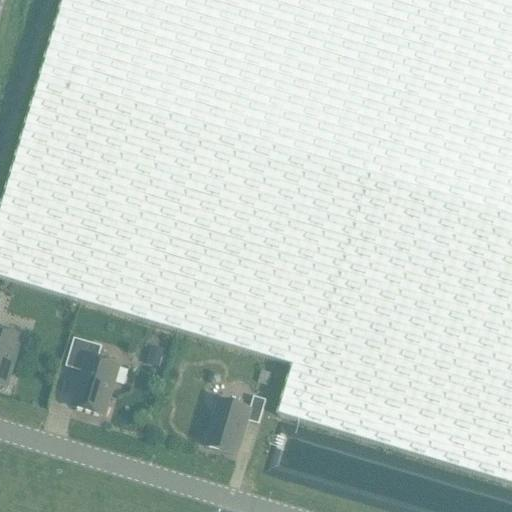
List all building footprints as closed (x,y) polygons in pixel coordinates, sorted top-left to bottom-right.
[(511,0),(65,0),(0,220),(0,282),(294,369),(279,418),(511,487),(511,0)] [(0,386),(7,389),(21,339),(0,332),(0,386)] [(73,344),(66,369),(83,374),(73,409),(104,418),(119,368),(98,362),(102,349),(74,341),(73,344)] [(267,387),(271,375),(261,372),(258,384),(267,387)] [(206,448),(237,458),(248,423),(259,427),(267,403),(254,399),(250,413),(219,403),(206,448)]
